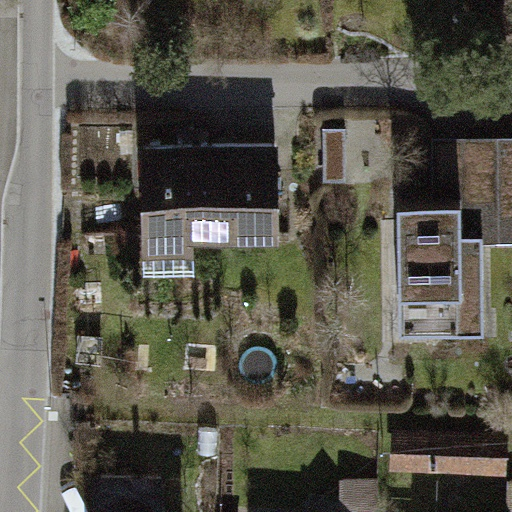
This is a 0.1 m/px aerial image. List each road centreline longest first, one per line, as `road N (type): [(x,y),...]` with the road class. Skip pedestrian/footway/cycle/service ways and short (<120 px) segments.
road 1 (residential): [(511,80),(43,91)]
road 2 (residential): [(29,335),(43,91)]
road 3 (residential): [(16,511),(29,335)]
